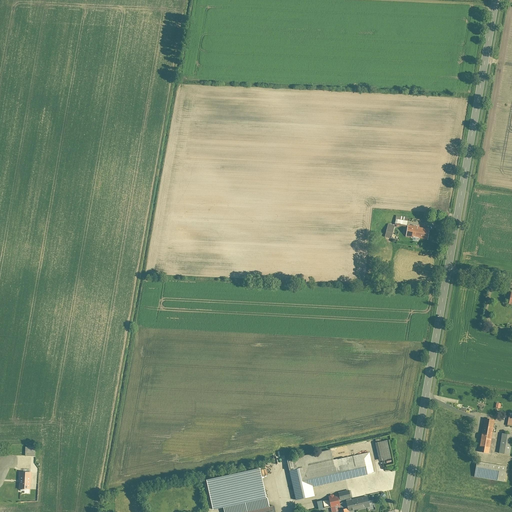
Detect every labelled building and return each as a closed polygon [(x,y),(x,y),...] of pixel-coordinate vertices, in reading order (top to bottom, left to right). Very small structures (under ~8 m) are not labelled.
[(397,216),(395,225),(407,227),(409,218),(397,216)] [(387,225),(385,237),(392,239),(394,227),(387,225)] [(408,227),(406,237),(430,241),(432,231),(408,227)] [(484,420),(478,452),(489,454),(495,422),(484,420)] [(511,436),(503,435),(499,454),(510,456),(511,443),(511,436)] [(376,445),(381,463),(392,460),(388,442),(376,445)] [(317,497),(315,489),(374,474),(369,453),(335,461),(332,451),(287,462),(297,501),(317,497)] [(478,462),(475,478),(504,483),(507,467),(478,462)] [(223,508),(266,498),(260,469),(206,480),(213,510),(223,508)] [(19,473),(18,490),(30,490),(31,473),(19,473)] [(323,510),(331,509),(331,511),(351,511),(373,508),(371,497),(352,501),(349,491),(336,493),(337,495),(328,497),(329,500),(322,501),(323,510)] [(247,511),(269,507),(267,498),(266,498),(223,508),(223,511),(247,511)]
